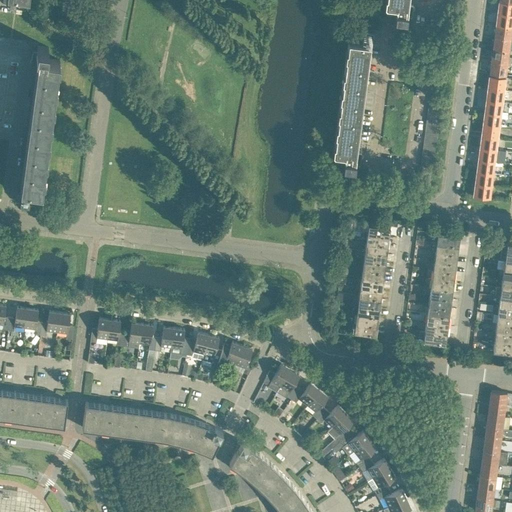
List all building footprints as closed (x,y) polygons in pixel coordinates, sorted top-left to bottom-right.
[(385,0),(385,2),(387,3),(386,14),(394,15),(411,17),(413,5),(407,4),(404,4),(404,0),(385,0)] [(511,13),(511,1),(500,0),(499,0),(498,12),(511,13)] [(511,25),(511,13),(498,12),(496,24),(511,25)] [(511,32),(511,29),(511,25),(496,24),(494,36),(511,38),(511,37),(511,32)] [(348,37),(333,149),(336,150),(334,161),(354,163),(359,164),(361,152),(355,152),(353,151),(367,41),(370,41),(371,34),(364,33),(364,39),(358,39),(348,37)] [(509,50),(511,38),(494,36),(493,48),(509,50)] [(48,46),(38,45),(37,51),(33,51),(33,52),(32,53),(32,55),(32,56),(31,57),(31,58),(30,60),(30,61),(31,61),(32,60),(40,61),(23,186),(21,186),(20,194),(17,193),(17,197),(21,202),(26,202),(31,199),(33,188),(43,190),(43,189),(42,189),(59,60),(60,59),(47,57),(48,46)] [(511,56),(508,56),(509,50),(493,48),(491,60),(508,62),(511,62),(511,56)] [(506,74),(508,62),(491,60),(490,72),(506,74)] [(504,89),(505,77),(489,75),(488,87),(504,89)] [(502,101),(504,89),(488,87),(486,99),(502,101)] [(501,113),(502,101),(486,99),(485,111),(501,113)] [(499,125),(501,113),(485,111),(483,123),(499,125)] [(497,137),(499,125),(483,123),(481,134),(497,137)] [(496,148),(497,137),(481,134),(480,146),(496,148)] [(480,146),(478,158),(494,160),(504,162),(506,150),(496,148),(480,146)] [(478,158),(477,170),(493,172),(497,173),(503,173),(504,162),(494,160),(478,158)] [(491,184),(493,172),(477,170),(475,182),(491,184)] [(490,196),(491,184),(475,182),(474,194),(490,196)] [(391,226),(391,225),(368,223),(369,223),(368,232),(389,234),(390,226),(391,226)] [(388,244),(389,234),(368,232),(367,241),(388,244)] [(460,235),(438,232),(438,233),(437,241),(459,244),(460,236),(460,235)] [(387,253),(388,244),(367,241),(365,250),(387,253)] [(457,253),(459,244),(437,241),(436,250),(457,253)] [(511,242),(507,241),(502,241),(501,250),(511,251),(511,242)] [(386,262),(387,253),(365,250),(364,259),(386,262)] [(456,262),(457,253),(436,250),(435,259),(456,262)] [(511,251),(501,250),(499,259),(505,259),(511,260),(511,251)] [(384,271),(386,262),(364,259),(363,268),(384,271)] [(455,271),(456,262),(435,259),(434,268),(455,271)] [(383,280),(384,271),(363,268),(362,277),(383,280)] [(454,280),(455,271),(434,268),(432,277),(454,280)] [(511,278),(511,269),(504,268),(503,277),(511,278)] [(382,289),(383,280),(362,277),(361,286),(382,289)] [(453,289),(454,280),(432,277),(431,286),(453,289)] [(511,287),(511,278),(503,277),(502,286),(511,287)] [(381,298),(382,289),(361,286),(359,295),(381,298)] [(451,298),(453,289),(431,286),(430,295),(451,298)] [(511,287),(502,286),(496,286),(495,295),(500,295),(511,296),(511,287)] [(380,307),(381,298),(359,295),(358,304),(380,307)] [(450,307),(451,298),(430,295),(429,304),(450,307)] [(511,306),(511,296),(500,295),(499,304),(511,306)] [(8,329),(10,316),(5,316),(6,304),(0,302),(0,323),(3,324),(2,329),(8,329)] [(378,316),(380,307),(358,304),(357,313),(378,316)] [(449,316),(450,307),(429,304),(428,313),(449,316)] [(511,315),(511,306),(499,304),(498,313),(511,315)] [(25,327),(27,307),(17,305),(16,317),(10,316),(8,329),(14,330),(15,326),(25,327)] [(40,334),(42,321),(37,320),(38,308),(27,307),(25,327),(35,328),(34,333),(40,334)] [(57,331),(60,311),(49,309),(47,321),(42,321),(40,334),(46,335),(47,330),(57,331)] [(72,338),(74,325),(69,324),(70,312),(60,311),(57,331),(67,333),(66,337),(72,338)] [(377,325),(378,316),(357,313),(356,322),(377,325)] [(448,325),(449,316),(428,313),(426,322),(448,325)] [(511,324),(511,315),(498,313),(497,322),(511,324)] [(107,338),(109,318),(99,316),(97,328),(92,327),(90,340),(96,341),(97,337),(107,338)] [(107,338),(106,343),(122,345),(124,332),(118,331),(120,319),(110,318),(107,338)] [(139,342),(142,322),(131,321),(129,332),(124,332),(122,345),(128,345),(128,346),(139,347),(139,342)] [(154,349),(156,336),(150,335),(152,323),(142,322),(139,342),(149,344),(149,348),(154,349)] [(376,333),(377,325),(356,322),(355,330),(354,330),(354,331),(377,334),(377,333),(376,333)] [(447,334),(448,325),(426,322),(425,331),(447,334)] [(511,333),(511,324),(497,322),(496,331),(511,333)] [(171,347),(174,326),(163,325),(161,337),(156,336),(154,349),(161,350),(161,346),(171,347)] [(171,347),(170,351),(181,353),(186,354),(189,341),(183,340),(184,328),(174,326),(171,347)] [(189,341),(186,354),(192,355),(192,356),(202,358),(208,333),(198,330),(195,342),(189,341)] [(420,330),(419,337),(424,338),(424,340),(423,340),(429,341),(432,341),(446,343),(446,342),(445,342),(447,334),(425,331),(420,330)] [(511,342),(511,333),(496,331),(494,340),(511,342)] [(217,362),(221,349),(215,347),(218,336),(208,333),(202,358),(212,361),(212,360),(217,362)] [(221,349),(217,362),(218,362),(224,365),(225,364),(233,367),(235,363),(234,363),(242,344),(232,340),(230,344),(224,342),(221,349)] [(511,342),(494,340),(493,349),(496,350),(506,351),(511,351),(511,342)] [(233,367),(232,369),(242,372),(242,371),(247,374),(253,361),(247,359),(251,348),(242,344),(234,363),(235,363),(233,367)] [(269,370),(263,381),(269,384),(268,386),(277,391),(280,386),(290,368),(281,362),(275,373),(269,370)] [(291,398),(298,387),(293,384),(299,374),(290,368),(280,386),(277,391),(286,396),(286,395),(291,398)] [(307,404),(319,388),(311,381),(304,391),(298,387),(291,398),(296,401),(299,398),(307,404)] [(328,395),(319,388),(307,404),(315,410),(312,414),(317,418),(325,408),(321,404),(328,395)] [(0,415),(64,424),(67,399),(0,389),(0,415)] [(505,404),(507,391),(491,389),(489,402),(505,404)] [(170,412),(85,401),(82,426),(161,437),(167,438),(179,441),(196,446),(205,450),(212,453),(223,430),(202,421),(186,416),(170,412)] [(504,416),(505,404),(489,402),(488,413),(504,416)] [(332,426),(346,411),(338,404),(330,413),(325,408),(317,418),(321,422),(324,418),(332,426)] [(346,427),(348,424),(354,418),(346,411),(332,426),(328,430),(335,437),(336,436),(340,440),(349,432),(346,427)] [(502,428),(504,416),(488,413),(486,425),(502,428)] [(486,425),(484,437),(501,440),(502,433),(504,433),(504,435),(511,435),(511,428),(502,428),(486,425)] [(353,437),(349,432),(340,440),(344,445),(342,447),(348,454),(353,450),(369,437),(363,429),(353,437)] [(376,446),(369,437),(353,450),(360,458),(356,461),(360,466),(370,458),(367,453),(376,446)] [(499,451),(501,440),(484,437),(483,449),(499,451)] [(272,463),(259,452),(242,440),(229,462),(236,466),(258,484),(271,499),(276,503),(282,511),(313,511),(300,492),(283,473),(272,463)] [(506,464),(508,453),(508,452),(499,451),(483,449),(481,461),(498,463),(506,464)] [(372,477),(390,466),(384,457),(374,463),(370,458),(360,466),(363,471),(367,468),(372,477)] [(496,475),(498,463),(481,461),(480,473),(496,475)] [(395,476),(390,466),(372,477),(367,480),(373,489),(374,488),(377,493),(388,487),(385,482),(395,476)] [(502,476),(496,475),(480,473),(478,485),(495,487),(501,488),(502,476)] [(350,482),(345,485),(348,491),(354,487),(350,482)] [(493,499),(495,487),(478,485),(476,497),(493,499)] [(388,506),(407,497),(402,487),(391,492),(388,487),(377,493),(379,498),(384,496),(388,506)] [(388,506),(384,508),(385,511),(399,511),(400,511),(411,507),(407,497),(388,506)] [(491,511),(493,499),(476,497),(475,509),(478,509),(485,510),(491,511)]
